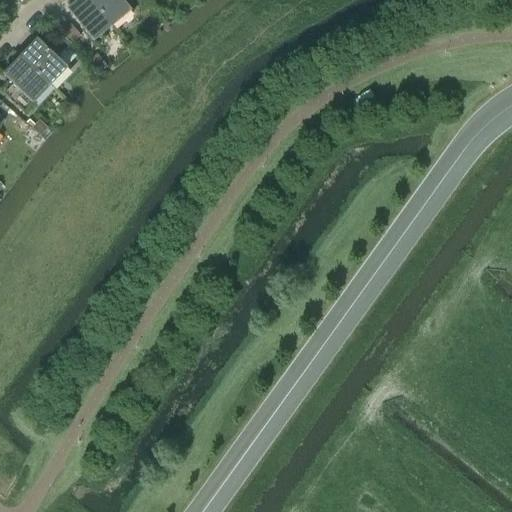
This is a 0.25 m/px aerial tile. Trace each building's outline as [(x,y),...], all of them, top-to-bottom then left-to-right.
[(111,26),(90,0),(77,0),(66,9),(91,42),(111,26)] [(90,0),(111,26),(131,11),(122,0),(90,0)] [(70,24),(60,32),(61,33),(62,35),(71,45),(81,37),(78,34),(77,33),(76,32),(76,31),(75,30),(73,29),(73,28),(71,26),(71,25),(70,24)] [(59,35),(46,48),(57,58),(67,48),(70,45),(59,35)] [(18,57),(49,86),(67,67),(66,67),(57,58),(46,48),(36,39),(18,57)] [(49,86),(18,57),(1,75),(13,86),(4,95),(23,114),(49,86)]
